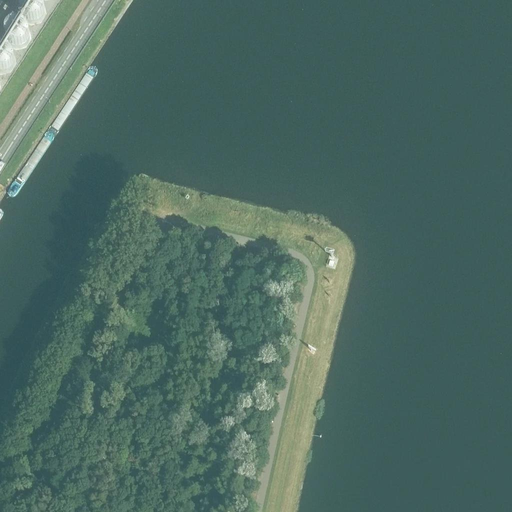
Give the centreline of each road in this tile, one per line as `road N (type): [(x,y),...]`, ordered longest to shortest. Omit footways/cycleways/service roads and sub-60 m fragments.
road 1 (unclassified): [(262,511),(313,272),(299,254),(163,219)]
road 2 (primary): [(0,153),(103,0)]
